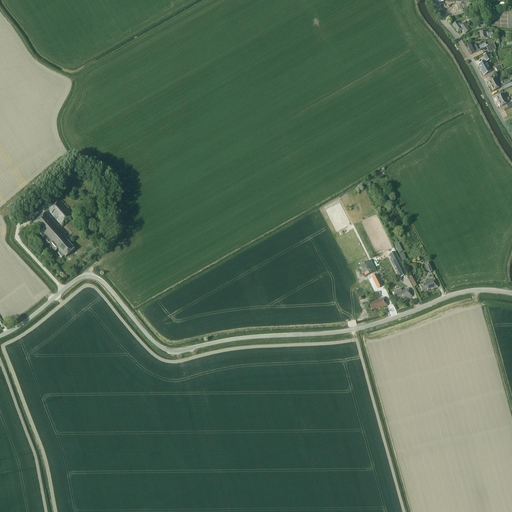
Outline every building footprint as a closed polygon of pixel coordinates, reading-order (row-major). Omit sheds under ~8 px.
[(462,25),(459,21),(453,25),(458,32),(462,29),(465,34),(470,30),(465,23),(462,25)] [(488,38),(493,37),(492,31),(487,32),(487,30),(479,32),(481,40),(488,38)] [(471,54),(480,50),(477,44),(474,46),(473,43),(468,45),(471,54)] [(489,52),(496,49),(493,43),(486,46),(489,52)] [(489,55),(488,53),(483,55),(487,62),(493,58),(491,54),(489,55)] [(478,66),(484,76),(491,72),(485,61),(478,66)] [(490,87),(498,83),(496,78),(488,82),(490,87)] [(511,83),(510,80),(501,85),(504,90),(511,86),(511,83)] [(501,88),(498,83),(490,87),(493,92),(501,88)] [(498,102),(506,99),(503,94),(496,97),(498,102)] [(506,99),(498,102),(500,107),(508,104),(508,103),(506,99)] [(55,251),(58,249),(60,251),(58,253),(62,258),(64,256),(66,257),(75,249),(68,242),(71,239),(62,228),(74,216),(60,200),(32,225),(55,251)] [(395,252),(389,254),(398,272),(403,269),(395,252)] [(360,266),(365,276),(376,271),(371,260),(360,266)] [(434,271),(430,262),(426,264),(430,273),(434,271)] [(377,275),(372,277),(376,285),(381,283),(377,275)] [(409,277),(415,287),(419,285),(413,275),(409,277)] [(437,288),(434,279),(426,282),(427,283),(420,285),(422,291),(427,290),(432,289),(437,288)] [(371,281),(362,285),(366,294),(376,289),(371,281)] [(412,297),(409,288),(402,291),(401,289),(396,291),(397,294),(394,295),(396,301),(402,299),(402,300),(406,298),(407,299),(412,297)] [(382,307),(382,308),(387,306),(384,297),(376,300),(377,301),(371,303),(371,304),(370,304),(372,310),(377,308),(377,309),(382,307)]
